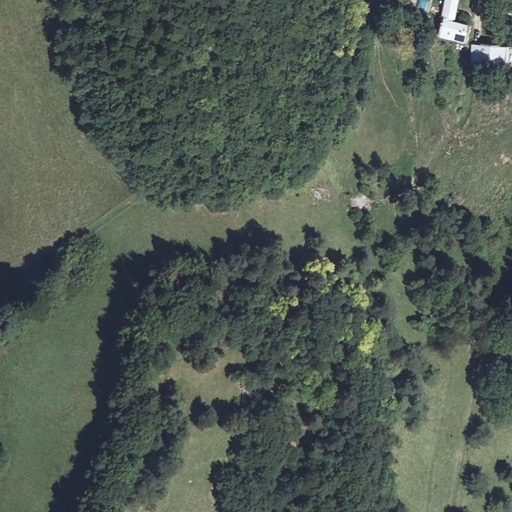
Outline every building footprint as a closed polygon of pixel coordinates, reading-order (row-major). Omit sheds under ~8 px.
[(457,22),(460,0),(446,0),(443,20),(445,21),(444,23),(454,25),(455,22),(457,22)] [(444,23),(443,23),(442,34),(469,38),(471,28),(454,25),(444,23)] [(500,44),(486,43),(486,45),(485,63),(485,64),(499,64),(500,45),(500,44)] [(485,63),(486,45),(478,44),(477,63),(485,63)] [(509,46),(500,45),(499,64),(508,64),(509,46)]
